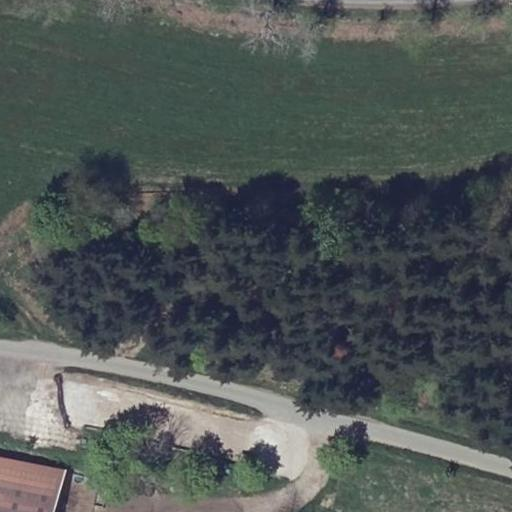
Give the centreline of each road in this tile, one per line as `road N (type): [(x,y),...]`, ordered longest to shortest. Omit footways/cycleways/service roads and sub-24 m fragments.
road 1 (unclassified): [(0,350),(329,415),(511,463)]
road 2 (track): [(248,511),(311,486),(329,415)]
